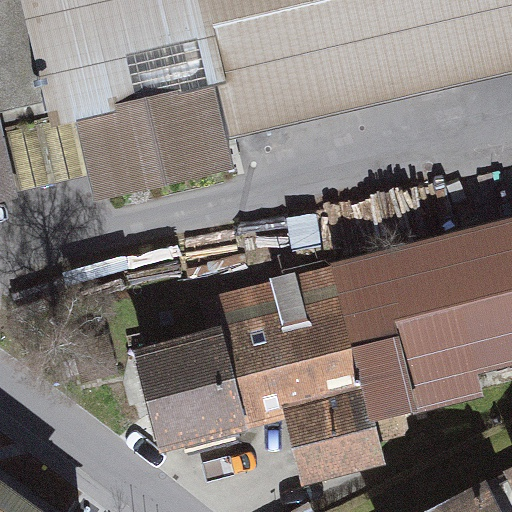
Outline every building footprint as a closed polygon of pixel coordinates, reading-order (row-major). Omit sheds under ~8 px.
[(0,0),(0,184),(9,182),(0,142),(0,134),(64,120),(36,0),(0,0)] [(511,61),(511,0),(36,0),(64,120),(92,113),(110,192),(230,164),(222,129),(511,61)] [(511,223),(334,269),(377,435),(406,427),(402,410),(476,391),(470,368),(511,357),(511,223)] [(213,341),(149,357),(168,436),(201,428),(203,435),(236,427),(234,419),(290,406),(306,470),(380,452),(377,435),(334,269),(203,302),(213,341)] [(511,477),(503,482),(511,499),(511,477)] [(511,511),(511,499),(503,482),(441,511),(511,511)] [(38,511),(0,484),(0,511),(38,511)]
